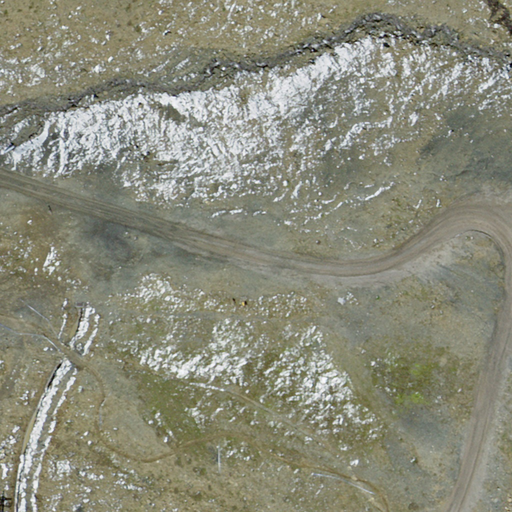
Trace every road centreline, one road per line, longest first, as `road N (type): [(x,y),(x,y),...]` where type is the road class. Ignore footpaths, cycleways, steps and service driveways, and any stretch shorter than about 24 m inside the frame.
road 1 (track): [(511,235),(489,223),(466,225),(376,266),(297,272),(247,263),(0,180)]
road 2 (track): [(450,511),(472,466),(511,325)]
